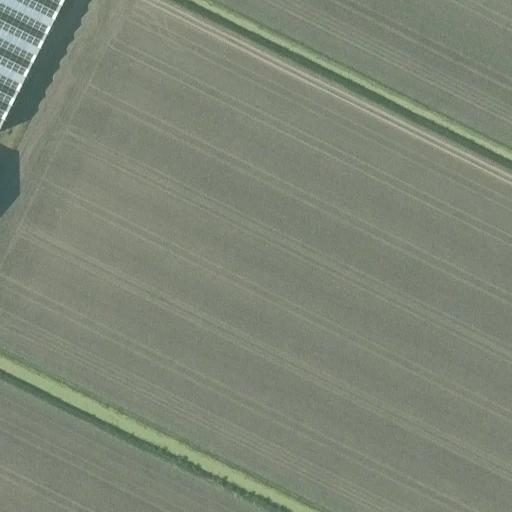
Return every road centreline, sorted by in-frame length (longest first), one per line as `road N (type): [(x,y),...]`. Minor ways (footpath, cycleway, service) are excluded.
road 1 (track): [(511,180),(146,0)]
road 2 (track): [(94,0),(0,197)]
